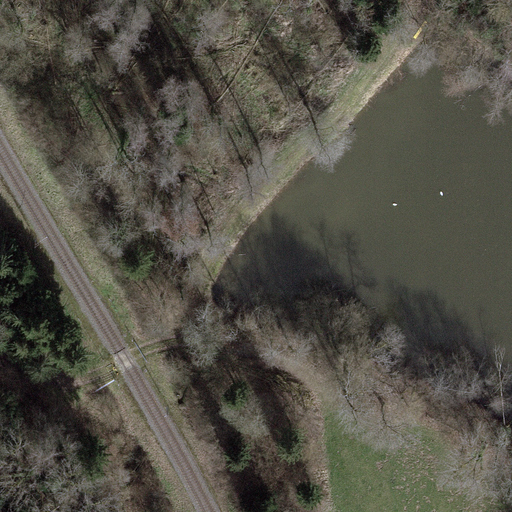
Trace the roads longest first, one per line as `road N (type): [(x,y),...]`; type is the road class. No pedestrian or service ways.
road 1 (track): [(0,347),(71,376),(101,371),(181,330),(262,352),(303,370),(323,391),(339,418),(344,461)]
road 2 (track): [(181,330),(245,215),(419,0)]
